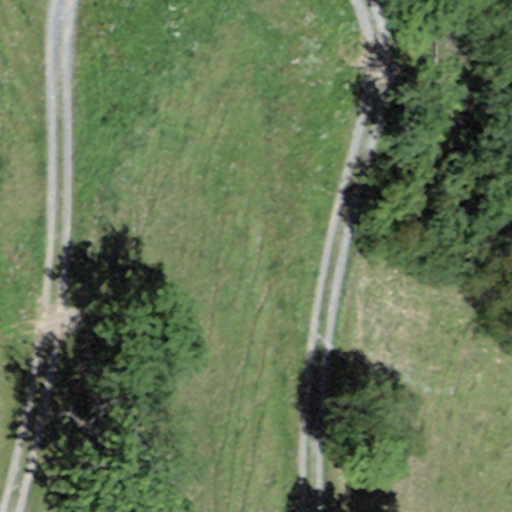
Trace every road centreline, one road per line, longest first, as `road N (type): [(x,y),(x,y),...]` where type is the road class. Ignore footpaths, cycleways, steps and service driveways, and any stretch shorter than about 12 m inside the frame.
road 1 (track): [(317,511),(322,340),(343,214),(377,92),(380,40),(367,0)]
road 2 (track): [(67,0),(48,350),(10,511)]
